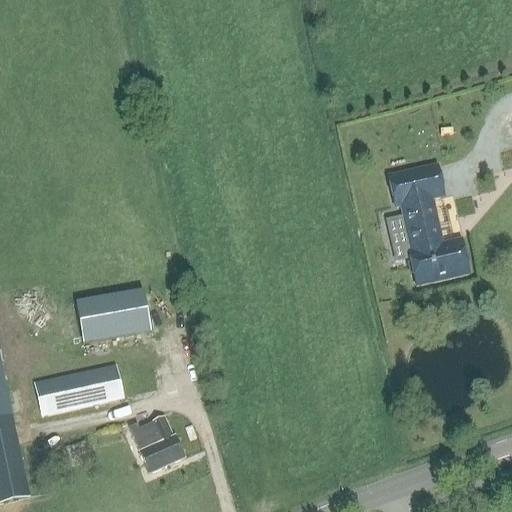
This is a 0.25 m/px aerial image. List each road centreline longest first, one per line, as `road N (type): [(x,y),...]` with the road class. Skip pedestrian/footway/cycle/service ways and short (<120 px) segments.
road 1 (track): [(52,439),(175,411),(205,447),(226,511)]
road 2 (tertiary): [(348,511),(511,451)]
